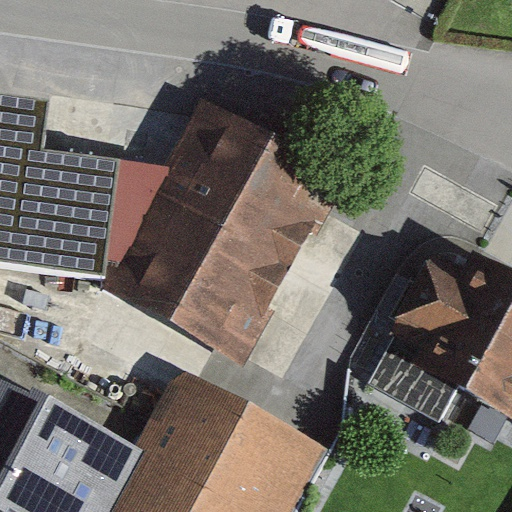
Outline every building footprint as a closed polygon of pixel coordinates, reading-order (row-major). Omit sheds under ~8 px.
[(16,112),(0,110),(0,274),(84,284),(98,164),(11,154),(16,112)] [(239,369),(335,200),(198,122),(101,291),(239,369)] [(395,385),(501,442),(511,421),(511,287),(454,257),(438,287),(413,274),(382,331),(415,349),(395,385)] [(287,511),(315,457),(175,388),(113,511),(287,511)] [(101,511),(127,459),(0,397),(0,511),(101,511)]
